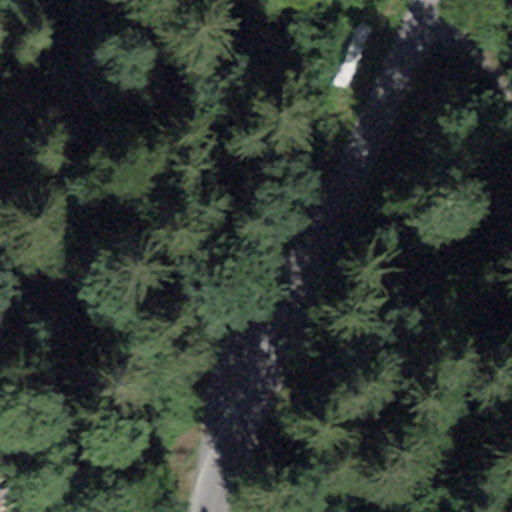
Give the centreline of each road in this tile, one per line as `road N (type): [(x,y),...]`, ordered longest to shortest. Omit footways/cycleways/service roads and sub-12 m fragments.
road 1 (unclassified): [(432,0),(262,357),(211,511)]
road 2 (track): [(511,108),(427,10)]
